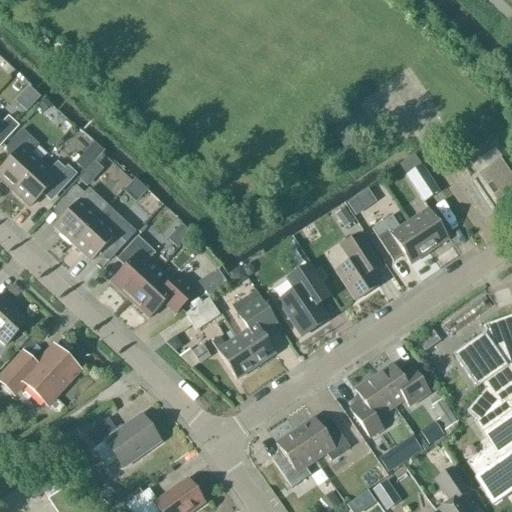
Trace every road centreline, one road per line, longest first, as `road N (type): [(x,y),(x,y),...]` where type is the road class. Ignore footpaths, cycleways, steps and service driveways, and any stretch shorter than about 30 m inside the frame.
road 1 (residential): [(214,440),(497,249),(423,140)]
road 2 (residential): [(214,440),(0,230)]
